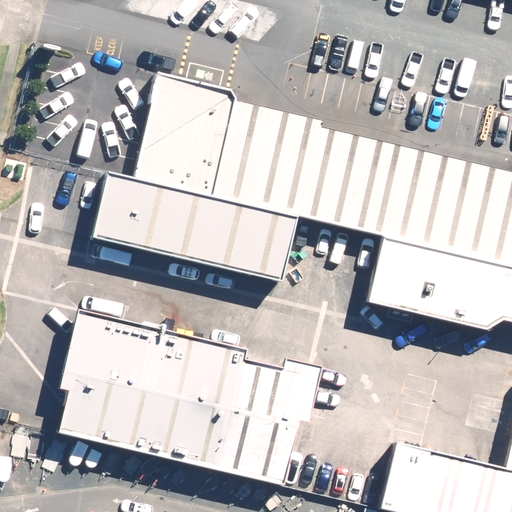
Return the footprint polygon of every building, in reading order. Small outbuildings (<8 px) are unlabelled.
[(511,173),(156,89),(135,179),(299,218),(383,238),(511,268),(511,173)] [(299,218),(135,179),(107,172),(91,239),(283,284),(299,218)] [(511,268),(383,238),(368,305),(511,338),(511,268)] [(322,365),(82,308),(62,391),(69,393),(60,430),(282,483),(297,419),(309,422),(322,365)] [(396,440),(381,506),(407,511),(511,511),(511,435),(505,466),(396,440)]
